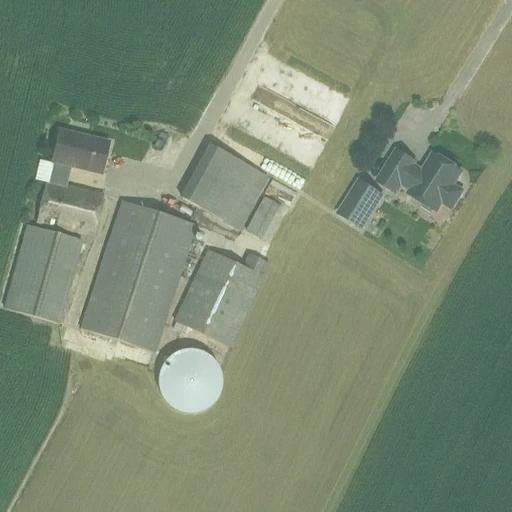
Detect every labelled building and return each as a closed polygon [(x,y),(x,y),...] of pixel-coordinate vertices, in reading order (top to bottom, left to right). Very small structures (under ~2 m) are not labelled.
[(48,185),(39,225),(95,238),(105,197),(68,188),(72,169),(103,176),(111,144),(60,132),(52,165),(54,165),(49,186),(48,185)] [(400,155),(381,185),(399,197),(405,189),(415,195),(412,199),(439,217),(445,208),(454,214),(466,196),(456,190),(465,177),(437,159),(426,176),(417,170),(419,167),(400,155)] [(363,185),(342,217),(364,231),(385,199),(363,185)] [(268,239),(288,203),(268,192),(248,228),(268,239)] [(156,354),(197,227),(123,203),(82,330),(156,354)] [(61,326),(84,243),(34,229),(27,227),(5,311),(11,312),(61,326)] [(176,323),(230,348),(269,265),(250,256),(244,268),(209,252),(176,323)] [(182,352),(178,354),(174,355),(172,356),(169,358),(166,361),(163,365),(161,370),(159,381),(159,387),(160,393),(162,398),(165,403),(169,408),(181,413),(186,415),(192,415),(198,414),(202,413),(207,410),(211,407),(215,404),(218,400),(221,396),(223,391),(223,385),(223,378),(221,373),(219,370),(218,366),(215,362),(212,359),(209,357),(206,355),(201,353),(195,352),(190,351),(186,351),(182,352)]
